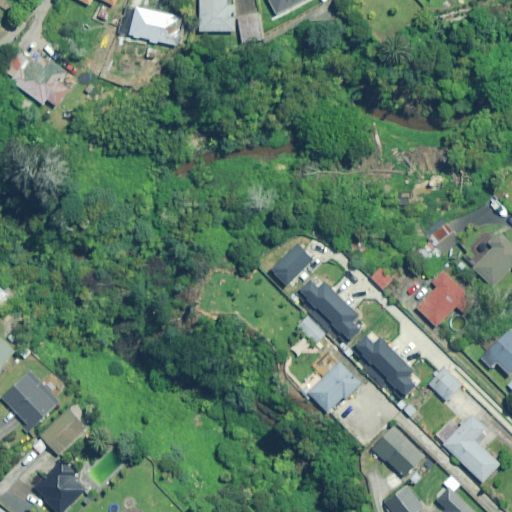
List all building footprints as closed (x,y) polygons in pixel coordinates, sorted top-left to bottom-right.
[(227,7),(226,0),(200,0),(200,33),(235,33),(235,7),(227,7)] [(306,0),(268,0),(277,16),(306,0)] [(183,18),(124,6),(119,34),(177,46),(183,18)] [(71,89),(19,53),(5,73),(13,79),(11,82),(44,106),(48,101),(58,108),(71,89)] [(511,244),(499,232),(488,243),(493,248),(473,269),(493,289),(511,269),(511,244)] [(442,264),(426,246),(411,258),(427,277),(442,264)] [(358,279),(334,253),(318,268),(342,294),(358,279)] [(395,279),(382,267),(371,278),(383,291),(395,279)] [(477,304),(445,271),(432,283),(437,288),(416,308),(436,328),(457,308),(464,316),(477,304)] [(418,348),(386,315),(375,326),(388,340),(373,354),(398,380),(413,365),(407,358),(418,348)] [(304,321),(298,327),(314,345),(321,340),(304,321)] [(511,375),(511,332),(510,330),(481,359),(492,370),(497,365),(509,378),(511,375)] [(0,370),(16,353),(2,341),(0,343),(0,370)] [(361,385),(341,364),(309,394),(328,414),(344,399),(346,400),(361,385)] [(446,401),(460,386),(440,367),(426,382),(446,401)] [(56,407),(28,377),(3,400),(31,430),(56,407)] [(88,430),(71,411),(41,438),(59,457),(88,430)] [(485,430),(472,417),(459,430),(451,422),(435,437),(482,483),(499,466),(474,441),(485,430)] [(424,458),(393,428),(372,450),(386,464),(388,462),(404,478),(424,458)] [(65,511),(86,492),(60,464),(34,489),(55,511),(65,511)] [(403,483),(395,472),(384,481),(391,491),(403,483)] [(436,505),(438,502),(448,511),(474,511),(450,490),(455,484),(442,472),(437,477),(432,472),(418,488),(436,505)] [(419,511),(425,508),(408,488),(386,506),(390,511),(419,511)]
